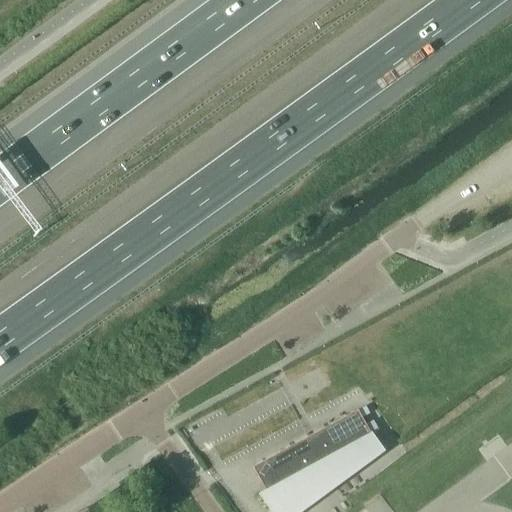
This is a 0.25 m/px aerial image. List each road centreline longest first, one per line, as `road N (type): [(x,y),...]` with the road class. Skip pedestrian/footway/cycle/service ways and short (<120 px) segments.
road 1 (motorway): [(0,338),(469,0)]
road 2 (motorway): [(255,0),(0,189)]
